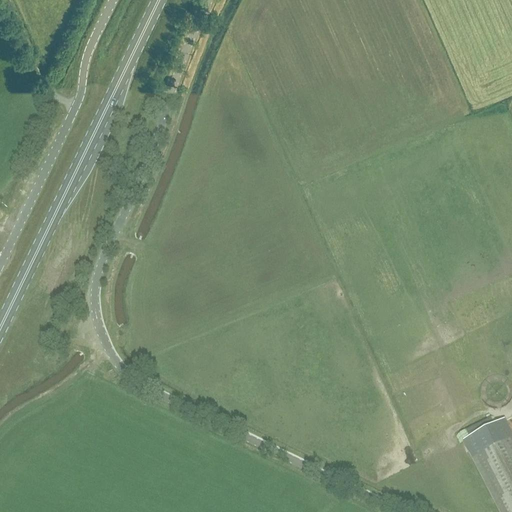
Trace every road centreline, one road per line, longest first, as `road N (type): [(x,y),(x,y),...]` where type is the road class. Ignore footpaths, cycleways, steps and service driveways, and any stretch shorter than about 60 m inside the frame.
road 1 (tertiary): [(398,511),(142,385),(115,362),(99,333),(98,267),(208,0)]
road 2 (primary): [(0,330),(158,0)]
road 3 (tertiary): [(111,0),(84,58),(76,103),(0,261)]
